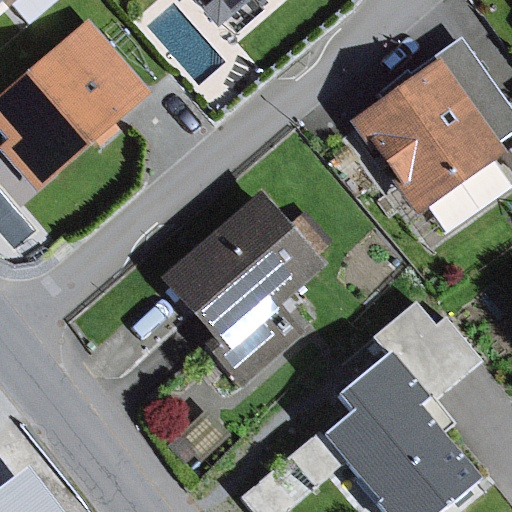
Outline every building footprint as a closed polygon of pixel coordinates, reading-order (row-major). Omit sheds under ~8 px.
[(190,0),(218,31),(253,0),(190,0)] [(152,96),(87,22),(0,97),(0,132),(8,142),(0,148),(0,152),(37,195),(152,96)] [(395,93),(351,124),(418,220),(509,157),(500,145),(511,136),(511,110),(463,41),(393,90),(395,93)] [(260,196),(161,282),(213,341),(205,348),(241,390),(304,335),(280,307),(324,268),(260,196)] [(381,358),(310,428),(381,501),(386,496),(401,511),(413,511),(467,460),(446,438),(453,432),(381,358)]
